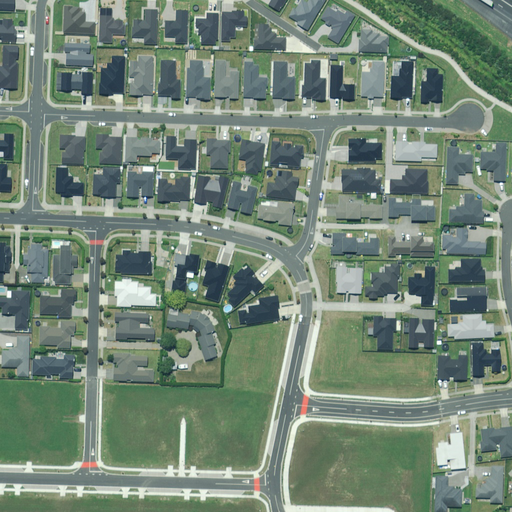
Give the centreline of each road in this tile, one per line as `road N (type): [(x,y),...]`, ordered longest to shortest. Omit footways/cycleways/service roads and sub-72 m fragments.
road 1 (residential): [(324,121),(36,112)]
road 2 (residential): [(96,221),(89,488)]
road 3 (residential): [(511,398),(359,420),(284,418)]
road 4 (residential): [(96,221),(216,231),(290,260)]
road 5 (residential): [(277,493),(89,488)]
road 6 (residential): [(290,260),(307,310),(284,418)]
road 7 (residential): [(471,118),(324,121)]
road 8 (residential): [(290,260),(307,238),(324,121)]
